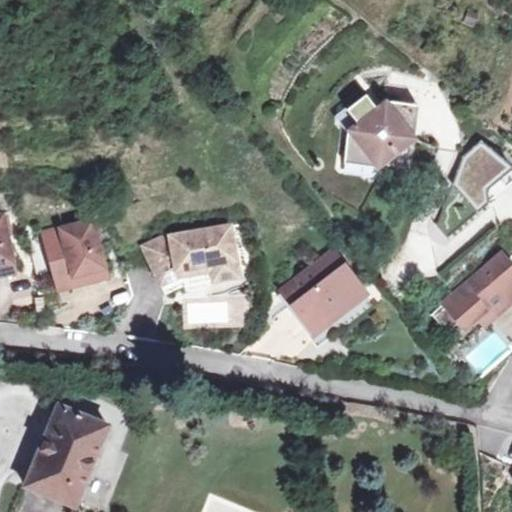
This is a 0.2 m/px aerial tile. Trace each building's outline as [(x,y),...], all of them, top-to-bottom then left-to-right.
[(415,102),(383,97),(374,103),(364,90),(344,104),(354,117),(343,125),(339,159),(373,163),(410,135),(415,102)] [(4,216),(0,216),(0,278),(16,275),(4,216)] [(93,221),(45,234),(60,293),(109,280),(93,221)] [(164,238),(145,247),(162,284),(167,294),(185,285),(239,276),(230,227),(164,238)] [(364,290),(334,252),(283,292),(313,330),(334,314),(329,307),(348,293),(353,299),(364,290)] [(511,265),(501,252),(432,314),(447,331),(460,345),(454,350),(462,359),(496,330),(509,345),(511,341),(511,298),(507,293),(511,288),(511,265)] [(59,404),(25,485),(75,505),(108,424),(59,404)]
